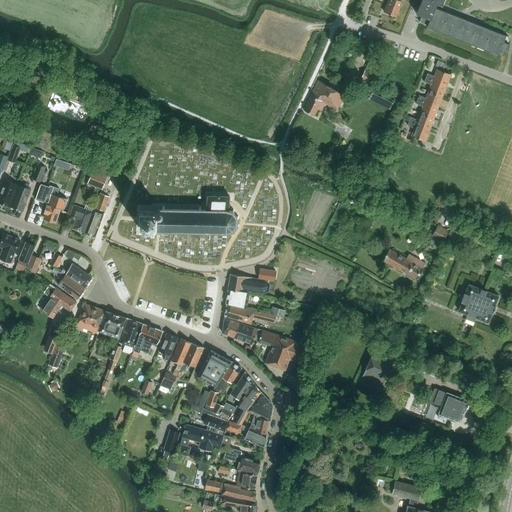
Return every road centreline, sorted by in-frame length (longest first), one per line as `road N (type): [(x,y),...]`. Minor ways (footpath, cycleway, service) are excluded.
road 1 (residential): [(213,340),(123,307),(90,255),(0,218)]
road 2 (residential): [(273,511),(267,481),(277,397),(244,358),(213,340)]
road 3 (residential): [(511,81),(338,20)]
